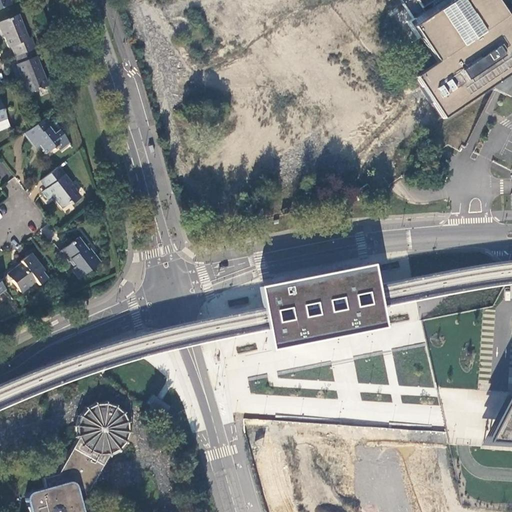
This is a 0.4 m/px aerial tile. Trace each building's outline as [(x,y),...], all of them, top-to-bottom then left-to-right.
[(0,0),(0,9),(16,3),(15,0),(0,0)] [(324,71),(196,153),(218,187),(347,103),(354,106),(358,112),(330,130),(347,156),(425,105),(430,107),(439,120),(491,87),(495,93),(511,99),(511,77),(506,76),(511,72),(511,30),(492,0),(398,0),(402,5),(317,60),(324,71)] [(32,51),(36,49),(31,38),(28,39),(19,15),(0,22),(0,25),(9,47),(11,47),(15,57),(32,51)] [(32,51),(15,57),(18,64),(17,64),(24,82),(21,83),(26,94),(47,86),(36,57),(34,57),(32,51)] [(51,126),(46,118),(29,131),(25,133),(33,145),(37,143),(43,151),(42,153),(44,156),(51,151),(53,153),(66,144),(59,133),(55,135),(50,127),(51,126)] [(59,167),(41,180),(47,189),(43,192),(49,200),(53,196),(63,209),(69,204),(73,205),(79,200),(79,198),(72,187),(72,184),(59,167)] [(89,257),(85,251),(76,239),(59,253),(72,269),(70,271),(77,280),(98,263),(92,255),(89,257)] [(8,274),(21,292),(36,281),(40,285),(48,278),(43,272),(45,271),(31,253),(21,261),(22,263),(8,274)] [(262,286),(255,288),(258,302),(260,310),(261,315),(262,323),(263,328),(263,329),(265,336),(268,352),(283,349),(350,335),(382,329),(378,306),(377,300),(375,292),(374,287),(370,265),(338,271),(262,286)] [(343,401),(349,399),(346,389),(339,391),(343,401)] [(159,398),(151,392),(144,403),(163,416),(170,406),(159,398)] [(511,402),(508,409),(489,441),(511,442),(511,402)] [(28,511),(82,511),(82,509),(91,507),(87,492),(108,455),(118,450),(125,442),(127,434),(126,423),(122,414),(114,408),(105,404),(95,405),(85,411),(78,418),(75,427),(77,438),(56,475),(42,479),(44,488),(29,492),(26,495),(24,498),(28,511)] [(272,511),(287,508),(275,456),(260,459),(272,511)]
